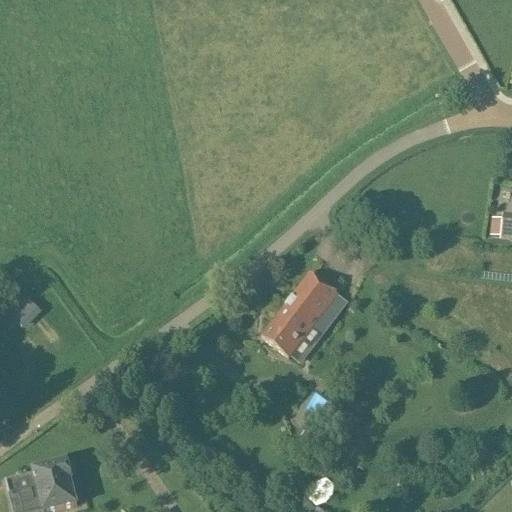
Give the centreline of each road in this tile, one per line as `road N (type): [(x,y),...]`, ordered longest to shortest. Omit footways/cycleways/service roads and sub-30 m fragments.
road 1 (unclassified): [(0,448),(225,287),(397,149),(490,109)]
road 2 (unclassified): [(490,109),(429,0)]
